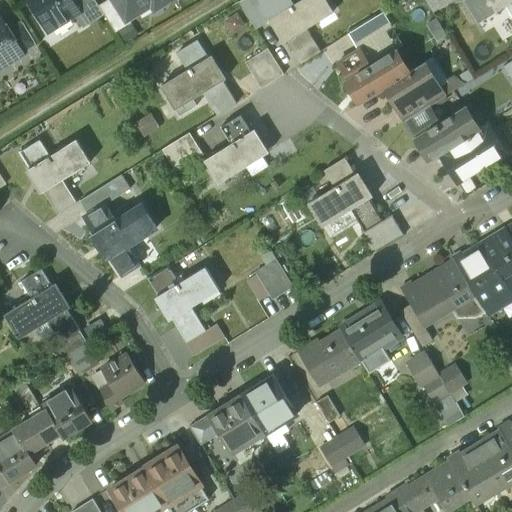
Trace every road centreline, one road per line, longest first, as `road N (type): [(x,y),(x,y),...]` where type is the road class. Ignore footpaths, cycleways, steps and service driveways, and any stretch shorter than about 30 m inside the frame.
road 1 (residential): [(457,221),(180,396)]
road 2 (track): [(0,140),(225,0)]
road 3 (residential): [(180,396),(129,313),(58,252),(11,230)]
road 4 (residential): [(457,221),(319,106),(283,107)]
road 5 (residential): [(331,511),(511,401)]
road 6 (residential): [(180,396),(77,453),(18,511)]
